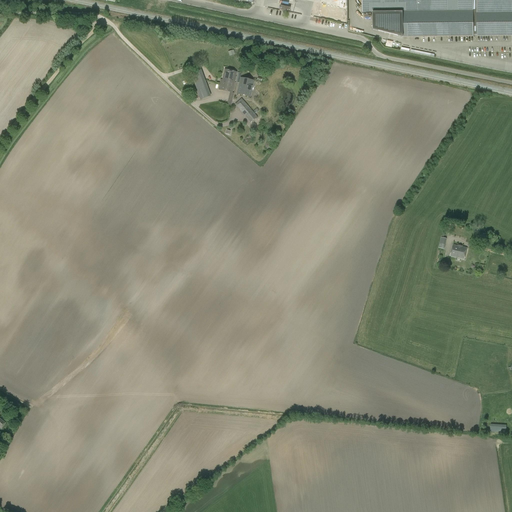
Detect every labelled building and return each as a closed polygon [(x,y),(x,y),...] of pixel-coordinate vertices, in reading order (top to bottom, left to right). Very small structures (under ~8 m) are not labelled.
[(511,35),(511,0),(362,0),(363,12),(373,12),(393,12),(393,37),(403,37),(473,36),(473,35),(477,35),(477,36),(511,35)] [(340,10),(319,6),(317,13),(339,17),(340,10)] [(258,62),(263,67),(267,63),(262,58),(258,62)] [(211,96),(201,70),(190,74),(200,100),(211,96)] [(229,81),(234,82),(236,72),(225,70),(222,83),(228,84),(229,81)] [(250,97),(253,81),(241,78),(237,94),(250,97)] [(222,83),(220,90),(231,93),(234,82),(229,81),(228,84),(222,83)] [(257,117),(243,101),(241,98),(235,104),(251,123),(257,117)] [(444,249),(447,238),(441,237),(439,248),(444,249)] [(467,248),(453,245),(450,256),(464,259),(467,248)] [(490,432),(506,433),(506,425),(491,424),(490,432)]
